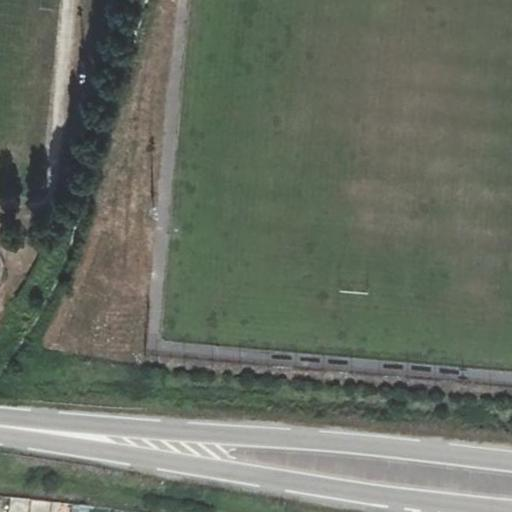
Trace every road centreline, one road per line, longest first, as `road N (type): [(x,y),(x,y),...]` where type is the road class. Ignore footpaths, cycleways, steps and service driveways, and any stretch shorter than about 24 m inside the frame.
road 1 (secondary): [(511,462),(147,429),(5,427)]
road 2 (secondary): [(5,427),(151,459),(504,511)]
